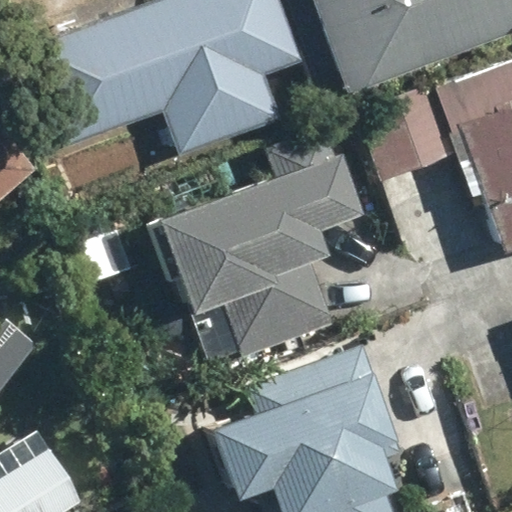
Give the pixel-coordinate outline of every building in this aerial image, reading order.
[(268,118),(253,74),(291,61),(270,0),(139,0),(17,44),(51,146),(151,110),(167,154),(268,118)] [(511,21),(511,0),(276,0),(309,88),(324,83),(327,90),(511,21)] [(511,95),(440,122),(487,252),(511,242),(511,95)] [(261,171),(132,219),(133,222),(129,224),(150,280),(154,278),(167,312),(179,307),(198,360),(226,350),(228,358),(323,323),(298,256),(305,253),(296,228),(340,212),(308,127),(252,147),(261,171)] [(0,184),(20,167),(0,142),(0,184)] [(0,318),(0,383),(31,342),(0,318)] [(233,385),(241,408),(184,427),(209,499),(248,485),(257,511),(382,511),(364,456),(388,448),(352,344),(233,385)] [(51,511),(68,503),(25,430),(0,444),(0,511),(51,511)]
